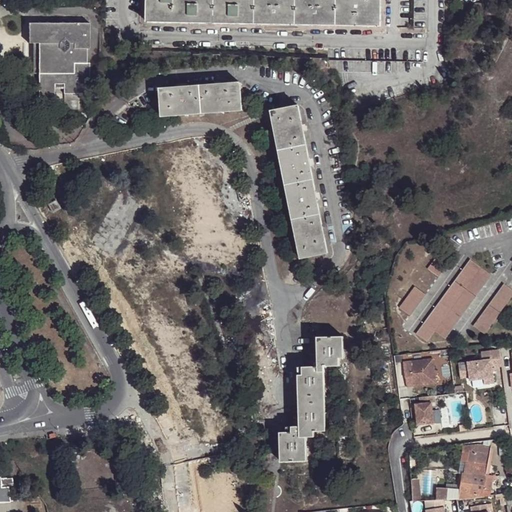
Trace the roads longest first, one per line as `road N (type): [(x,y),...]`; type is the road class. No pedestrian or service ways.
road 1 (residential): [(282,294),(304,291),(341,252),(310,101),(299,85),(252,72),(161,80),(107,114),(90,149)]
road 2 (residential): [(90,149),(201,127),(237,142),(248,160),(272,283),(282,294)]
road 3 (tertiary): [(130,390),(49,247)]
road 4 (residential): [(130,390),(161,441),(174,511)]
road 5 (residential): [(282,294),(285,423)]
